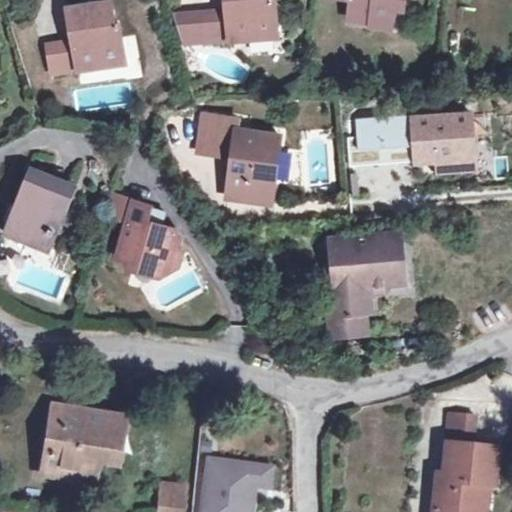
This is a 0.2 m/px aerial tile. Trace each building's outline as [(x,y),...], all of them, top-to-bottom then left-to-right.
[(47,44),(52,74),(126,60),(118,21),(114,21),(109,0),(108,0),(67,8),(73,40),(47,44)] [(224,0),(226,10),(200,12),(203,42),(277,35),(273,0),(224,0)] [(351,0),(350,18),(392,22),(393,6),(400,7),(400,0),(351,0)] [(203,42),(200,12),(174,15),(176,45),(203,42)] [(201,152),(215,153),(219,116),(207,115),(201,152)] [(238,119),(219,116),(215,153),(233,155),(227,196),(271,202),(276,169),(269,168),(271,153),(278,154),(281,135),(237,129),(238,119)] [(414,117),(380,120),(382,149),(401,148),(400,134),(414,133),(415,147),(416,162),(438,160),(456,159),(455,155),(473,153),(471,116),(414,120),(414,117)] [(401,148),(415,147),(414,133),(400,134),(401,148)] [(353,143),(354,166),(378,164),(376,142),(353,143)] [(475,170),(473,153),(455,155),(456,159),(438,160),(439,172),(475,170)] [(30,171),(7,230),(45,246),(69,185),(30,171)] [(188,232),(186,226),(156,217),(161,201),(143,195),(123,256),(145,263),(143,268),(164,276),(176,270),(178,264),(183,249),(188,232)] [(328,314),(330,336),(367,332),(365,313),(371,313),(368,287),(403,283),(398,233),(332,239),(336,286),(331,287),(333,313),(328,314)] [(183,249),(178,264),(183,266),(188,251),(183,249)] [(53,406),(48,432),(61,433),(64,409),(53,406)] [(48,432),(42,474),(94,482),(99,450),(118,452),(124,418),(64,409),(61,433),(48,432)] [(448,414),(445,442),(470,445),(473,417),(448,414)] [(435,473),(431,511),(473,511),(477,484),(484,485),(492,486),(495,448),(470,445),(445,442),(442,473),(435,473)] [(256,465),(208,459),(200,511),(250,511),(252,495),(246,494),(247,488),(253,488),(254,485),(256,465)] [(256,465),(254,485),(267,487),(270,467),(256,465)] [(162,484),(159,511),(181,511),(185,486),(162,484)] [(480,511),(484,485),(477,484),(473,511),(480,511)]
